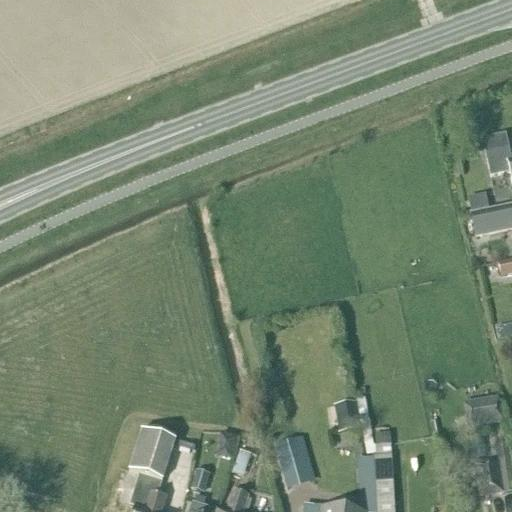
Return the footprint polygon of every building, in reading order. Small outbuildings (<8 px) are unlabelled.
[(468,158),(485,154),(482,140),(465,144),(468,158)] [(511,162),(510,163),(507,149),(485,154),(490,179),(509,175),(511,186),(511,162)] [(511,205),(469,215),(475,240),(476,240),(474,232),(486,229),(487,237),(511,231),(511,205)] [(511,263),(497,267),(500,281),(511,277),(511,263)] [(497,400),(461,405),(465,429),(500,424),(497,400)] [(354,404),(333,408),(338,434),(359,430),(354,404)] [(161,511),(165,500),(156,497),(173,444),(141,434),(128,474),(139,477),(129,507),(134,509),(133,511),(161,511)] [(474,456),(484,456),(483,437),(473,437),(474,456)] [(303,462),(291,465),(285,443),(273,447),(286,491),(309,484),(303,462)] [(373,447),(376,511),(393,511),(389,446),(373,447)] [(511,482),(507,446),(495,448),(497,464),(473,467),(477,499),(511,493),(511,482)] [(238,453),(234,464),(245,468),(249,457),(238,453)] [(189,491),(203,495),(209,476),(195,472),(189,491)] [(242,511),(247,498),(232,493),(225,511),(242,511)] [(211,511),(202,509),(204,501),(195,498),(192,506),(190,505),(188,511),(211,511)]
